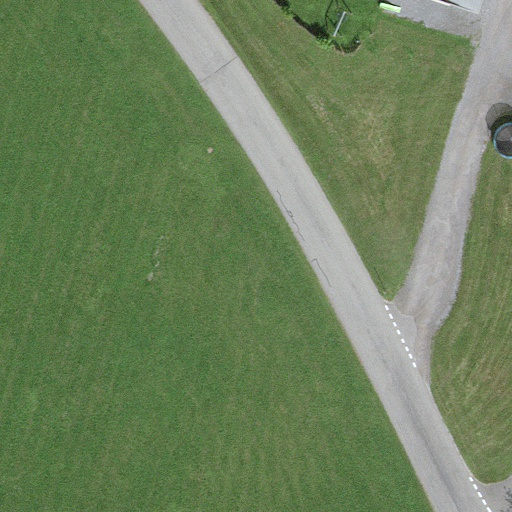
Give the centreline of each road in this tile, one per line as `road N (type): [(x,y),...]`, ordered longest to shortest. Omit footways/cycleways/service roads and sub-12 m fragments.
road 1 (unclassified): [(466,511),(315,225),(169,0)]
road 2 (track): [(511,48),(391,368)]
